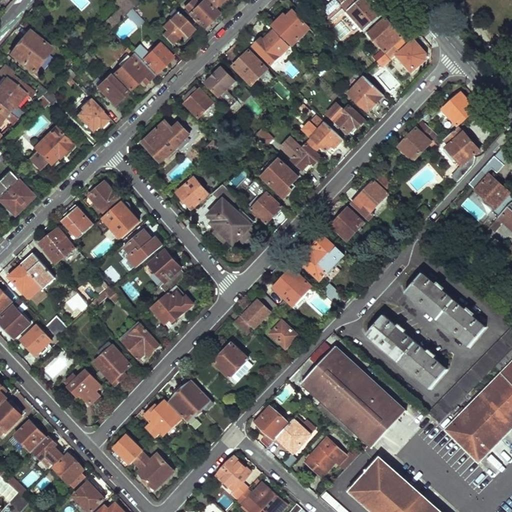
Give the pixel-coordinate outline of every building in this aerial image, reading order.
[(122,8),(106,24),(110,29),(127,13),(132,8),(137,3),(134,0),(117,0),(116,2),(122,8)] [(192,0),(185,7),(191,13),(190,14),(204,29),(219,14),(204,0),(203,0),(199,4),(196,1),(194,3),(192,0)] [(379,5),(373,0),(335,0),(325,9),(331,15),(342,4),(366,31),(386,13),(379,5)] [(144,20),(132,8),(126,14),(138,26),(144,20)] [(289,12),(274,27),(292,45),(308,29),(293,13),(291,15),(289,12)] [(168,31),(163,35),(171,43),(183,33),(186,36),(193,29),(179,13),(165,27),(168,31)] [(128,19),(115,32),(124,41),(137,27),(128,19)] [(386,20),(370,34),(375,41),(374,42),(379,48),(381,47),(386,52),(402,37),(386,20)] [(269,32),(254,47),(272,66),(289,49),(273,32),(271,35),(269,32)] [(22,39),(10,55),(32,72),(50,48),(33,34),(26,42),(22,39)] [(414,40),(396,56),(411,74),(427,61),(427,54),(414,40)] [(159,44),(141,61),(153,74),(155,72),(156,73),(172,58),(159,44)] [(131,58),(114,74),(130,90),(145,75),(149,80),(154,75),(153,74),(141,61),(128,48),(124,51),(131,58)] [(249,52),(233,67),(252,85),(267,70),(249,52)] [(382,52),(374,59),(377,62),(379,60),(385,55),(382,52)] [(385,55),(379,60),(382,64),(388,59),(385,55)] [(94,56),(91,59),(98,68),(102,64),(94,56)] [(15,74),(5,67),(0,73),(0,75),(3,78),(8,83),(13,77),(15,74)] [(70,69),(66,73),(69,77),(71,79),(75,75),(70,69)] [(235,83),(222,69),(206,84),(220,98),(231,109),(238,102),(227,91),(235,83)] [(102,82),(97,87),(113,106),(119,100),(118,99),(125,92),(110,76),(103,83),(102,82)] [(0,86),(0,87),(0,104),(9,111),(12,107),(14,109),(25,95),(30,100),(35,94),(13,77),(8,83),(3,78),(0,82),(0,86)] [(69,77),(65,80),(70,85),(74,82),(71,79),(69,77)] [(365,78),(349,95),(369,113),(384,96),(365,78)] [(48,90),(44,87),(38,95),(40,97),(42,95),(48,90)] [(201,89),(185,104),(199,118),(215,103),(201,89)] [(48,90),(42,95),(50,103),(51,105),(57,99),(48,90)] [(461,94),(443,111),(457,127),(482,105),(475,97),(469,103),(461,94)] [(50,103),(42,95),(40,97),(38,100),(45,107),(50,103)] [(83,111),(78,115),(91,130),(97,125),(99,127),(107,119),(90,100),(81,109),(83,111)] [(0,104),(0,122),(9,111),(0,104)] [(338,105),(328,115),(349,135),(355,127),(358,130),(365,123),(349,108),(345,112),(338,105)] [(280,112),(276,116),(283,122),(286,119),(280,112)] [(199,126),(189,116),(173,131),(167,124),(145,145),(162,162),(177,147),(182,152),(202,134),(197,128),(199,126)] [(11,119),(5,125),(8,128),(14,123),(11,119)] [(305,132),(313,139),(328,153),(333,147),(336,150),(344,140),(326,124),(320,131),(312,124),(305,132)] [(425,126),(421,131),(438,146),(442,143),(425,126)] [(56,128),(35,148),(37,150),(48,161),(50,163),(58,155),(56,153),(61,149),(64,153),(73,146),(56,128)] [(459,128),(444,140),(448,145),(445,148),(462,166),(457,171),(458,172),(452,178),(457,182),(473,165),(475,158),(473,156),(479,151),(459,128)] [(263,129),(258,134),(269,145),(274,139),(263,129)] [(416,131),(399,147),(414,162),(431,145),(416,131)] [(206,133),(198,141),(212,155),(220,147),(206,133)] [(291,139),(282,148),(294,160),(293,162),(306,174),(314,166),(317,169),(324,161),(307,146),(303,150),(291,139)] [(48,161),(37,150),(28,159),(39,170),(48,161)] [(440,176),(450,168),(437,153),(427,162),(440,176)] [(281,160),(263,178),(286,199),(298,186),(295,183),(299,178),(281,160)] [(9,173),(0,181),(0,200),(14,215),(32,197),(9,173)] [(393,185),(382,175),(377,180),(387,190),(393,185)] [(490,175),(471,196),(479,202),(482,198),(495,209),(492,213),(497,218),(498,218),(511,202),(506,196),(510,192),(490,175)] [(194,178),(177,193),(192,210),(209,195),(194,178)] [(374,182),(352,205),(367,220),(388,196),(374,182)] [(106,183),(89,199),(94,205),(96,203),(105,214),(122,199),(106,183)] [(223,186),(213,194),(220,200),(223,197),(227,200),(229,198),(234,203),(238,199),(223,186)] [(283,208),(268,194),(252,210),(267,224),(283,208)] [(125,202),(105,219),(121,239),(139,223),(130,213),(133,210),(125,202)] [(224,202),(210,216),(215,221),(214,222),(221,228),(215,234),(224,242),(230,237),(236,242),(242,236),(247,240),(251,234),(247,231),(255,223),(241,210),(239,211),(232,205),(230,207),(224,202)] [(511,202),(498,218),(511,229),(511,248),(508,252),(511,255),(511,202)] [(422,206),(412,218),(419,225),(429,213),(422,206)] [(77,207),(63,221),(79,239),(94,226),(77,207)] [(348,209),(332,226),(348,242),(365,225),(348,209)] [(495,221),(490,227),(492,229),(498,223),(495,221)] [(53,239),(44,248),(58,264),(76,249),(60,229),(51,236),(53,239)] [(145,231),(125,249),(134,260),(141,254),(146,261),(163,246),(157,238),(153,241),(145,231)] [(315,249),(301,264),(320,282),(345,255),(323,235),(312,247),(315,249)] [(166,253),(151,266),(165,283),(161,286),(168,294),(174,289),(188,277),(166,253)] [(35,254),(23,265),(43,287),(44,288),(56,277),(35,254)] [(23,265),(10,277),(25,293),(30,299),(43,287),(23,265)] [(292,269),(275,288),(294,307),(312,287),(292,269)] [(423,273),(406,292),(470,346),(486,327),(472,315),(474,313),(469,308),(467,310),(441,287),(442,286),(437,281),(435,283),(423,273)] [(121,276),(109,286),(110,288),(112,290),(124,280),(121,276)] [(100,296),(108,287),(103,281),(94,290),(100,296)] [(130,281),(123,285),(131,300),(139,296),(130,281)] [(335,304),(343,295),(329,284),(322,292),(335,304)] [(0,288),(0,314),(12,303),(0,288)] [(112,290),(110,288),(101,296),(99,297),(92,303),(96,307),(109,296),(115,303),(120,299),(112,290)] [(168,294),(152,308),(167,327),(194,305),(187,298),(184,300),(174,289),(168,294)] [(244,312),(240,316),(242,317),(254,329),(255,330),(271,313),(273,315),(279,308),(265,294),(247,314),(244,312)] [(89,307),(78,295),(73,299),(74,300),(70,304),(66,308),(75,317),(83,309),(85,311),(89,307)] [(20,299),(14,304),(18,307),(23,302),(20,299)] [(15,307),(0,320),(0,324),(15,340),(30,324),(15,307)] [(384,314),(367,333),(431,388),(448,369),(435,358),(436,356),(431,352),(430,353),(404,330),(405,329),(400,324),(398,326),(384,314)] [(58,317),(47,327),(58,338),(68,328),(58,317)] [(242,317),(236,324),(248,335),(254,329),(242,317)] [(283,322),(271,334),(287,349),(299,336),(283,322)] [(143,324),(124,342),(140,359),(146,353),(149,356),(161,345),(143,324)] [(38,327),(22,341),(36,356),(51,341),(38,327)] [(511,327),(428,413),(434,418),(439,423),(511,348),(511,327)] [(102,370),(98,374),(103,380),(108,375),(116,385),(126,375),(124,373),(132,366),(115,345),(96,363),(102,370)] [(232,345),(214,364),(231,379),(248,361),(232,345)] [(337,346),(304,384),(372,443),(376,446),(409,408),(337,346)] [(511,349),(496,366),(501,372),(511,360),(511,349)] [(278,351),(274,356),(279,361),(283,357),(278,351)] [(235,384),(253,365),(249,362),(231,381),(235,384)] [(511,362),(445,430),(478,462),(511,427),(511,362)] [(75,375),(66,384),(78,397),(81,394),(90,403),(104,390),(87,372),(79,379),(75,375)] [(193,382),(170,403),(184,418),(185,420),(188,422),(205,406),(207,409),(210,409),(215,404),(193,382)] [(0,384),(0,407),(8,400),(6,398),(10,395),(0,384)] [(182,420),(165,401),(157,409),(156,407),(146,417),(151,423),(145,429),(156,440),(162,434),(165,436),(166,435),(175,426),(182,420)] [(9,404),(0,412),(0,432),(4,437),(25,416),(12,403),(10,405),(9,404)] [(276,438),(291,422),(271,405),(257,421),(268,432),(266,434),(266,437),(271,441),(274,440),(276,438)] [(317,428),(302,415),(300,412),(297,415),(300,418),(314,431),(317,428)] [(314,431),(300,418),(297,415),(291,422),(276,438),(283,444),(284,442),(289,446),(295,451),(314,431)] [(175,426),(166,435),(170,439),(179,430),(177,428),(185,420),(184,418),(182,420),(175,426)] [(30,422),(16,436),(33,453),(47,439),(30,422)] [(50,437),(35,452),(42,460),(37,465),(47,475),(52,469),(52,468),(64,456),(56,448),(58,445),(50,437)] [(126,437),(115,449),(130,464),(133,461),(142,452),(126,437)] [(348,454),(329,437),(322,445),(307,461),(323,476),(337,460),(346,468),(357,456),(351,451),(348,454)] [(152,462),(142,452),(133,461),(142,470),(140,473),(155,490),(174,472),(159,455),(152,462)] [(70,454),(55,468),(70,483),(84,469),(70,454)] [(234,456),(218,474),(236,490),(243,483),(252,473),(234,456)] [(445,511),(383,456),(352,490),(376,511),(445,511)] [(11,477),(7,481),(13,486),(16,482),(11,477)] [(92,479),(74,496),(90,511),(104,498),(99,493),(102,489),(92,479)] [(263,482),(251,496),(268,511),(281,511),(288,505),(263,482)] [(249,489),(243,483),(236,490),(233,493),(240,499),(249,489)] [(226,510),(234,502),(224,493),(216,501),(226,510)] [(21,511),(30,503),(20,494),(11,504),(19,511),(21,511)] [(105,507),(99,511),(124,511),(114,501),(107,509),(105,507)] [(297,503),(290,511),(300,511),(304,509),(297,503)]
